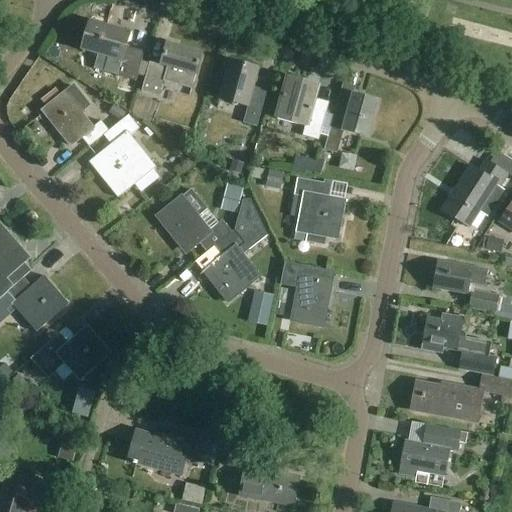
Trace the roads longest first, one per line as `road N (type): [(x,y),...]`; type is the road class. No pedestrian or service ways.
road 1 (residential): [(348,385),(170,330),(0,143)]
road 2 (residential): [(348,385),(375,342),(406,177),(457,94)]
road 3 (residential): [(402,62),(167,0)]
road 4 (residential): [(344,511),(359,421),(348,385)]
